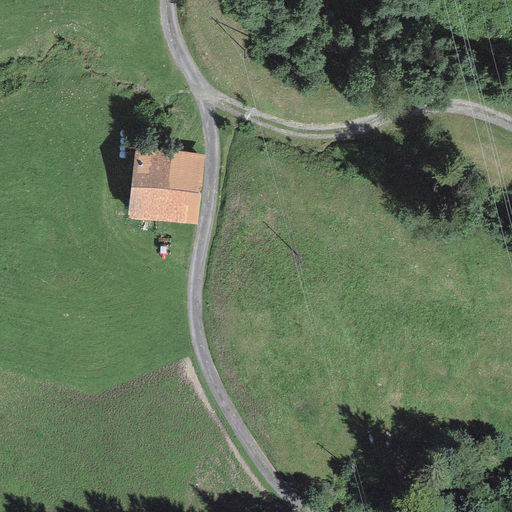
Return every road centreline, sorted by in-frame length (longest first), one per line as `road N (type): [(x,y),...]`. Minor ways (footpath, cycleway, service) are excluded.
road 1 (track): [(205,95),(211,196),(193,277),(195,320),(224,404),(303,511)]
road 2 (track): [(205,95),(270,124),(335,134),(420,107),(460,106),(511,125)]
